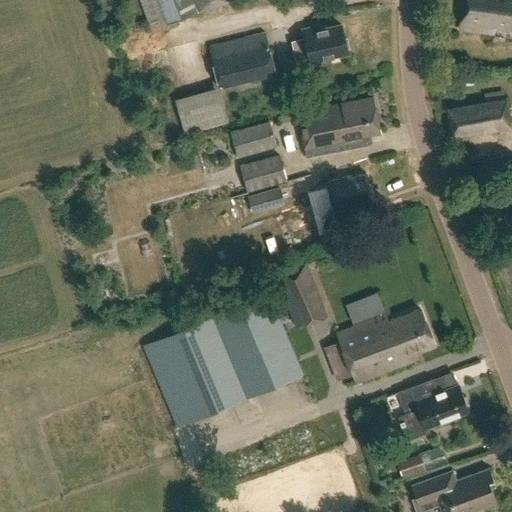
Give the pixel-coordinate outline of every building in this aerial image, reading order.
[(141,0),(152,29),(228,0),(141,0)] [(511,0),(463,0),(459,29),(494,34),(495,29),(511,31),(511,0)] [(345,50),(338,22),(319,26),(318,22),(305,26),(307,36),(294,39),(299,58),(310,55),(311,59),(345,50)] [(210,47),(220,88),(275,73),(265,33),(210,47)] [(228,122),(220,88),(174,98),(182,133),(228,122)] [(511,127),(506,97),(445,108),(450,138),(511,127)] [(378,132),(371,98),(298,113),(307,156),(369,144),(367,134),(378,132)] [(276,146),(269,120),(229,132),(237,157),(276,146)] [(286,181),(279,154),(239,164),(246,191),(286,181)] [(353,180),(351,175),(326,183),(328,190),(312,195),(316,210),(333,205),(336,215),(355,209),(354,205),(372,200),(365,176),(353,180)] [(284,205),(279,186),(247,195),(252,214),(284,205)] [(326,303),(308,259),(274,273),(297,328),(327,315),(322,304),(326,303)] [(305,372),(270,291),(157,339),(191,420),(305,372)] [(355,381),(411,360),(409,354),(434,344),(420,308),(388,320),(386,313),(336,332),(355,381)] [(466,383),(491,372),(487,360),(461,371),(466,383)] [(434,387),(431,377),(398,390),(406,413),(399,415),(407,437),(428,429),(426,425),(437,421),(439,425),(451,421),(451,419),(467,412),(466,409),(471,407),(467,396),(462,398),(457,384),(436,392),(434,387)] [(425,470),(420,455),(396,462),(401,478),(425,470)] [(495,482),(489,467),(457,479),(453,468),(411,484),(415,497),(412,498),(416,511),(419,511),(439,505),(441,511),(471,511),(497,503),(490,484),(495,482)]
